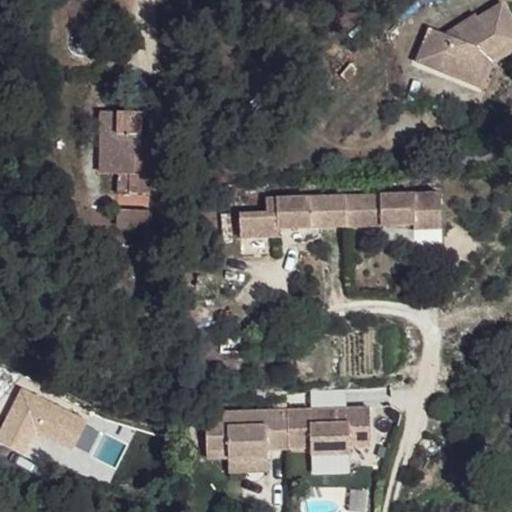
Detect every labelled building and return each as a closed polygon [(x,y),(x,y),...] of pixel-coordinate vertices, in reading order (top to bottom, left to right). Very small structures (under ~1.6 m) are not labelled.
[(445,41),(430,35),(416,68),(473,91),(483,65),(475,62),(477,57),(488,61),(511,46),(511,28),(501,11),(477,26),(476,22),(457,34),(460,39),(452,44),(445,41)] [(457,34),(445,41),(452,44),(460,39),(457,34)] [(483,65),(473,91),(482,95),(492,71),(511,58),(511,46),(488,61),(477,57),(475,62),(483,65)] [(0,60),(0,96),(10,98),(13,62),(0,60)] [(119,197),(153,197),(154,153),(144,154),(144,116),(100,116),(100,139),(101,139),(113,139),(113,178),(120,178),(119,197)] [(113,139),(101,139),(101,178),(113,178),(113,139)] [(236,239),(274,238),(274,231),(410,228),(410,233),(437,233),(437,198),(262,200),(263,216),(236,216),(236,239)] [(153,233),(155,214),(119,212),(117,232),(153,233)] [(410,233),(410,249),(437,249),(437,233),(410,233)] [(364,329),(367,373),(402,370),(398,327),(364,329)] [(285,415),(203,417),(204,455),(226,455),(226,461),(265,461),(265,454),(285,453),(308,453),(308,460),(346,459),(346,452),(368,452),(367,413),(330,414),(331,420),(323,420),(323,414),(285,415)]
